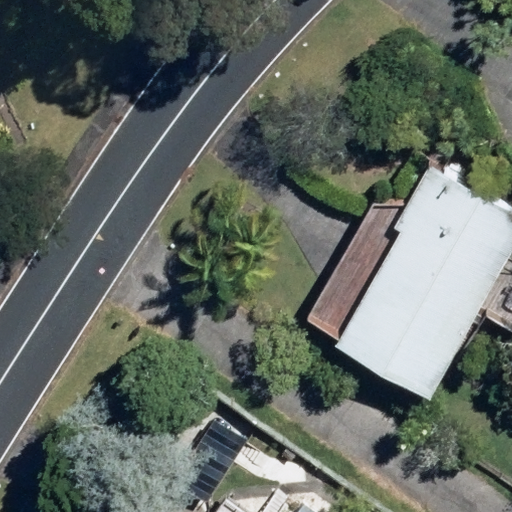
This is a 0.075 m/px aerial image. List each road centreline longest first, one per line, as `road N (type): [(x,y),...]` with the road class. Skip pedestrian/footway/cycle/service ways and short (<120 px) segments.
road 1 (unknown): [(90,228),(498,511)]
road 2 (residential): [(0,374),(90,228),(267,0)]
